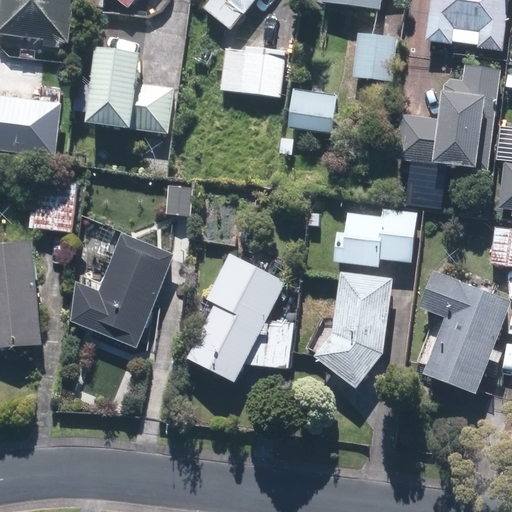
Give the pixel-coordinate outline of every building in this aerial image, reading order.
[(3,0),(0,33),(0,34),(68,41),(71,0),(3,0)] [(122,0),(133,9),(140,0),(122,0)] [(250,11),(255,14),(265,0),(217,0),(209,10),(234,31),(250,11)] [(329,0),(329,4),(386,10),(387,0),(329,0)] [(511,0),(438,0),(434,42),(511,50),(511,0)] [(401,35),(363,33),(361,79),(399,80),(401,35)] [(138,86),(142,51),(95,46),(88,123),(167,130),(171,89),(138,86)] [(231,47),(226,91),(286,97),(291,53),(231,47)] [(445,121),(406,118),(402,161),(498,169),(506,70),(471,67),(470,78),(449,76),(445,121)] [(345,94),(301,91),(299,130),(343,132),(345,94)] [(0,144),(56,150),(61,104),(0,97),(0,144)] [(77,182),(37,176),(30,228),(70,233),(77,182)] [(193,188),(169,187),(168,214),(192,215),(193,188)] [(417,213),(382,209),(382,216),(346,213),(345,231),(338,231),(335,261),(381,266),(381,260),(412,263),(417,213)] [(511,228),(498,227),(496,267),(511,267),(511,228)] [(75,283),(70,322),(134,349),(173,257),(123,236),(99,293),(75,283)] [(29,243),(0,245),(0,352),(39,349),(29,243)] [(288,283),(233,253),(207,300),(215,305),(187,358),(233,383),(242,367),(285,369),(288,324),(266,323),(288,283)] [(511,297),(435,269),(421,305),(445,313),(422,374),(478,395),(511,303),(511,297)] [(314,353),(358,387),(383,354),(392,279),(338,272),(334,327),(314,353)]
